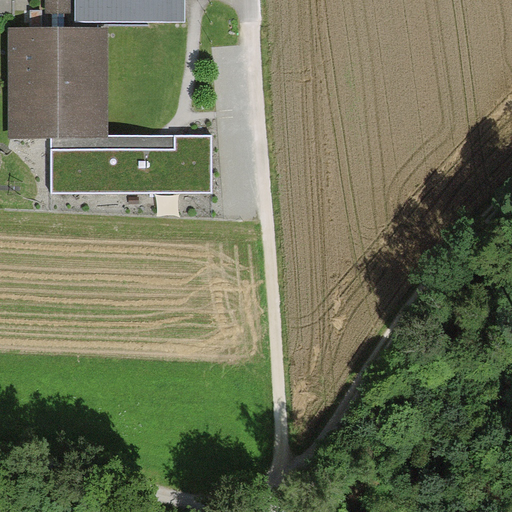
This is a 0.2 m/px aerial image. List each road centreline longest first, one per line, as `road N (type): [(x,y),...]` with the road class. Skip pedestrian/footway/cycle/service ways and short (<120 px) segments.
road 1 (track): [(0,456),(182,502),(217,506),(282,491),(401,321),(511,199)]
road 2 (residential): [(282,491),(250,0)]
